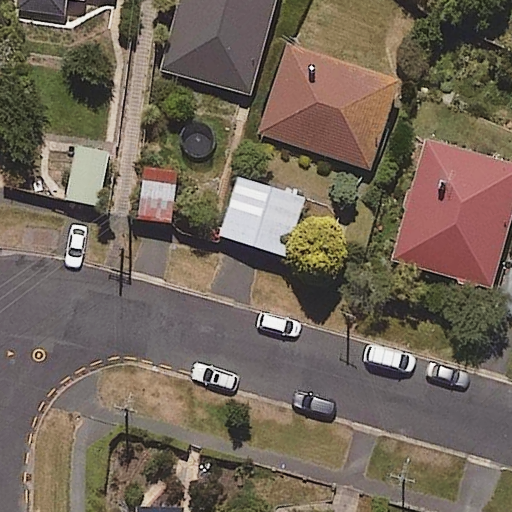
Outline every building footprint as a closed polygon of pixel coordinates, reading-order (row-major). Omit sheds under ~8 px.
[(17,0),(16,11),(64,17),(66,3),(86,6),(87,0),(17,0)] [(179,0),(160,69),(251,94),(276,0),(179,0)] [(399,86),(289,48),(259,135),(369,173),(399,86)] [(511,172),(424,147),(391,262),(490,291),(511,215),(511,172)] [(107,155),(76,150),(68,203),(99,208),(107,155)] [(176,174),(142,171),(137,223),(170,226),(176,174)] [(304,198),(237,180),(221,242),(287,260),(304,198)]
